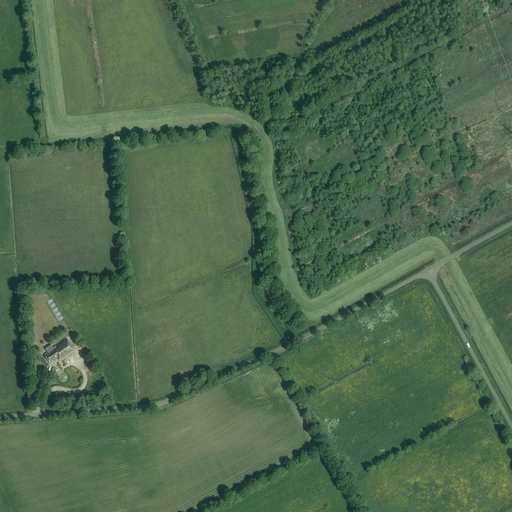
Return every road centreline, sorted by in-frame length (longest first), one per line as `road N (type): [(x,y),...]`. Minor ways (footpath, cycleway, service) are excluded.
road 1 (track): [(511,382),(435,249),(322,306),(302,302),(286,275),(265,143),(249,120),(226,112),(63,122),(42,0)]
road 2 (unclassified): [(0,417),(161,403),(427,270)]
road 3 (unclassified): [(511,426),(427,270)]
